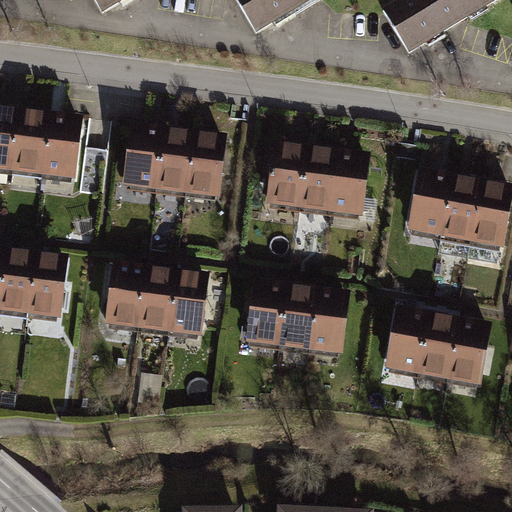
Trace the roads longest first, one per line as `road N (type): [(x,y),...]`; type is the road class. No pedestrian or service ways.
road 1 (residential): [(511,129),(405,107),(0,55)]
road 2 (track): [(0,429),(312,418),(511,451)]
